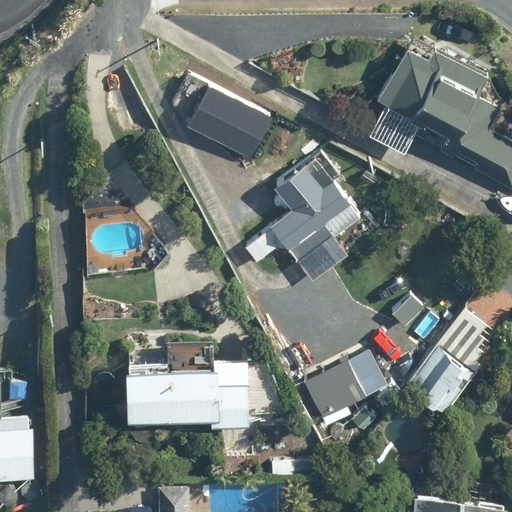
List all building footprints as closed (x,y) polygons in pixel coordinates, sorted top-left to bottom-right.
[(405,46),(377,98),(410,117),(409,119),(421,126),(423,122),(447,135),(439,148),(453,156),(456,150),(476,161),(473,166),(511,188),(511,140),(488,127),(499,107),(477,95),(487,76),(434,46),(427,59),(405,46)] [(206,85),(187,122),(259,158),(277,122),(206,85)] [(312,280),(347,254),(334,237),(362,216),(334,178),(331,180),(312,154),(301,162),(304,165),(274,186),(291,208),(244,244),(257,262),(283,241),(312,280)] [(441,414),(480,363),(475,360),(483,350),(477,345),(484,336),(479,332),(486,323),(465,306),(404,385),(441,414)] [(423,306),(409,328),(424,338),(438,315),(423,306)] [(352,355),(305,379),(324,416),(370,392),(352,355)] [(219,425),(255,424),(253,357),(221,358),(221,367),(134,370),(136,422),(218,419),(219,425)] [(364,401),(336,427),(348,439),(376,414),(364,401)] [(0,510),(4,511),(4,478),(38,478),(39,429),(0,428),(0,510)] [(162,485),(162,511),(193,511),(194,484),(162,485)] [(504,511),(505,505),(457,501),(458,497),(413,494),(412,511),(504,511)]
